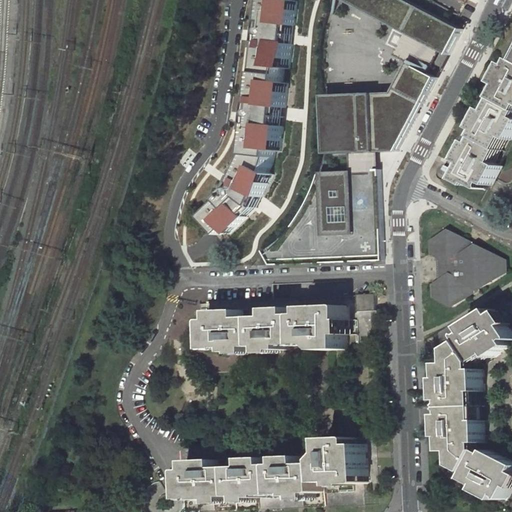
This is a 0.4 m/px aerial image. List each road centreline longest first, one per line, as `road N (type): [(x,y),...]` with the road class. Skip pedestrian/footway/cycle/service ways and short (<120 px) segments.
road 1 (residential): [(410,511),(398,222),(406,180)]
road 2 (residential): [(406,180),(495,0)]
road 3 (track): [(0,148),(14,0)]
